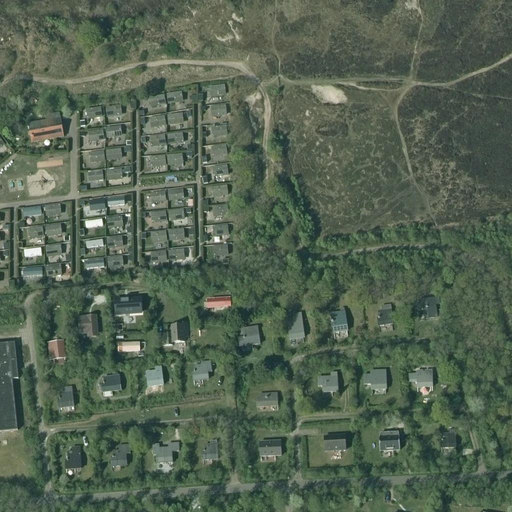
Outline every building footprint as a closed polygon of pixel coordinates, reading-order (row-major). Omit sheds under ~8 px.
[(226,96),(224,86),(209,87),(211,98),(226,96)] [(183,104),(181,93),(166,95),(168,106),(183,104)] [(166,106),(164,95),(149,98),(151,109),(166,106)] [(227,116),(225,106),(210,108),(212,118),(227,116)] [(122,117),(121,107),(106,109),(107,119),(122,117)] [(102,119),(101,108),(86,110),(87,121),(102,119)] [(37,116),(38,123),(28,125),(31,144),(64,138),(60,113),(37,116)] [(184,125),(182,114),(167,116),(169,127),(184,125)] [(166,127),(164,116),(149,119),(151,130),(166,127)] [(227,137),(226,126),(211,128),(212,139),(227,137)] [(122,138),(120,127),(105,129),(107,140),(122,138)] [(104,142),(103,131),(88,133),(89,144),(104,142)] [(183,145),(182,134),(167,135),(169,147),(183,145)] [(166,147),(165,136),(149,138),(151,149),(166,147)] [(227,156),(226,146),(211,148),(212,158),(227,156)] [(122,161),(121,150),(106,152),(107,162),(122,161)] [(105,163),(104,152),(89,154),(90,165),(105,163)] [(183,166),(182,155),(167,156),(168,167),(183,166)] [(166,168),(165,157),(150,158),(151,169),(166,168)] [(228,177),(227,166),(212,168),(213,179),(228,177)] [(123,181),(122,170),(106,172),(107,183),(123,181)] [(102,184),(101,174),(85,176),(87,186),(102,184)] [(228,197),(227,186),(212,188),(213,199),(228,197)] [(184,201),(183,190),(168,192),(169,202),(184,201)] [(166,203),(165,192),(149,194),(151,205),(166,203)] [(125,209),(124,198),(109,200),(110,211),(125,209)] [(105,211),(104,200),(89,202),(90,213),(105,211)] [(61,216),(60,205),(45,207),(46,218),(61,216)] [(229,217),(227,206),(212,208),(213,219),(229,217)] [(39,220),(37,209),(22,211),(23,222),(39,220)] [(184,221),(183,210),(168,212),(169,223),(184,221)] [(167,223),(165,212),(150,214),(152,225),(167,223)] [(123,228),(122,218),(107,219),(108,230),(123,228)] [(101,232),(100,221),(85,223),(86,234),(101,232)] [(62,236),(61,226),(45,228),(47,238),(62,236)] [(229,237),(227,226),(212,228),(213,239),(229,237)] [(44,239),(42,228),(27,230),(28,240),(44,239)] [(185,241),(183,230),(168,232),(170,243),(185,241)] [(167,243),(166,232),(151,234),(152,245),(167,243)] [(106,240),(108,251),(123,249),(122,238),(106,240)] [(101,252),(100,242),(84,243),(86,254),(101,252)] [(62,257),(61,246),(45,248),(47,259),(62,257)] [(228,257),(227,246),(212,248),(213,258),(228,257)] [(39,259),(38,249),(22,251),(24,261),(39,259)] [(185,261),(183,250),(168,252),(170,262),(185,261)] [(167,263),(166,252),(151,254),(152,264),(167,263)] [(123,269),(122,258),(107,259),(108,270),(123,269)] [(102,272),(100,262),(85,264),(86,274),(102,272)] [(62,277),(60,266),(46,268),(47,278),(62,277)] [(40,279),(38,269),(23,271),(24,281),(40,279)] [(230,307),(230,299),(207,301),(208,309),(230,307)] [(425,320),(437,319),(435,305),(439,305),(438,299),(418,302),(419,310),(423,310),(425,320)] [(133,300),(115,301),(116,316),(125,315),(141,314),(140,307),(141,307),(140,303),(140,300),(133,300)] [(379,327),(393,325),(390,306),(381,307),(382,312),(378,313),(379,320),(377,320),(379,327)] [(340,310),(340,313),(331,315),(334,334),(347,332),(344,313),(344,309),(340,310)] [(304,339),(302,320),(301,315),(297,315),(297,320),(287,321),(289,341),(304,339)] [(96,317),(86,318),(78,318),(79,335),(88,335),(88,338),(98,338),(96,317)] [(170,327),(171,334),(161,335),(162,348),(172,347),(171,344),(185,343),(184,337),(187,337),(187,324),(182,324),(182,327),(170,327)] [(244,338),(244,339),(238,339),(239,348),(245,347),(260,345),(257,327),(243,330),(244,338)] [(63,343),(48,344),(49,352),(52,352),(53,361),(54,364),(65,363),(64,360),(65,360),(63,343)] [(0,433),(18,432),(13,380),(19,380),(15,344),(0,345),(0,433)] [(139,344),(122,344),(118,345),(118,353),(139,352),(139,344)] [(200,363),(201,367),(194,367),(195,373),(192,374),(193,382),(209,380),(208,374),(212,373),(211,362),(200,363)] [(380,376),(370,376),(363,377),(364,386),(371,386),(371,391),(386,390),(385,371),(380,372),(380,376)] [(418,375),(409,376),(409,383),(417,383),(417,389),(432,388),(431,371),(425,372),(425,373),(423,373),(423,372),(418,372),(418,375)] [(150,379),(147,380),(148,388),(163,386),(162,372),(149,373),(150,379)] [(113,375),(113,378),(104,379),(104,385),(101,385),(102,394),(121,392),(119,377),(118,377),(118,374),(113,375)] [(322,386),(323,393),(338,392),(337,378),(328,378),(328,375),(323,376),(324,385),(322,386)] [(58,410),(74,407),(71,389),(65,390),(65,394),(59,395),(60,401),(57,401),(58,410)] [(257,408),(278,407),(277,394),(259,395),(260,400),(256,400),(257,408)] [(441,450),(456,449),(455,435),(455,431),(448,431),(449,435),(442,435),(442,442),(440,442),(441,450)] [(398,434),(380,434),(380,438),(379,438),(380,452),(400,452),(399,438),(398,438),(398,434)] [(345,437),(324,438),(325,452),(345,451),(345,437)] [(260,458),(281,457),(280,443),(260,443),(260,458)] [(178,444),(168,445),(168,449),(159,450),(158,446),(152,446),(153,457),(156,456),(157,465),(173,463),(172,453),(179,452),(178,444)] [(130,454),(130,446),(119,447),(119,452),(113,453),(114,459),(111,459),(112,468),(127,466),(126,455),(130,454)] [(202,461),(218,460),(217,446),(204,447),(205,453),(202,453),(202,461)] [(68,462),(65,462),(66,471),(81,470),(80,452),(67,453),(68,462)]
